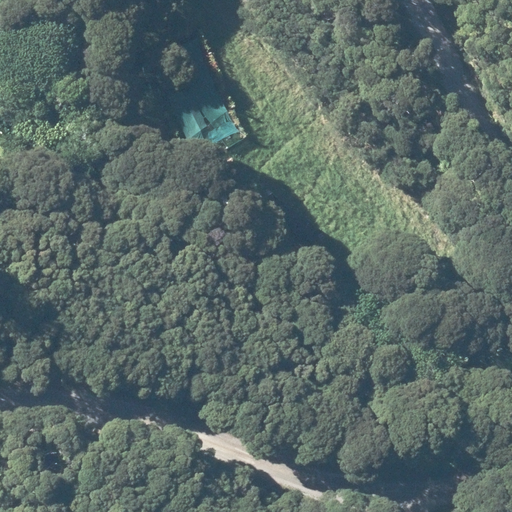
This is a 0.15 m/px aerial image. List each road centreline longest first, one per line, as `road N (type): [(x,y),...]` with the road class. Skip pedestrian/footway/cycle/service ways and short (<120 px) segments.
road 1 (unclassified): [(511,473),(417,497),(324,493),(90,418),(0,436)]
road 2 (unclassified): [(393,0),(499,200),(511,203)]
